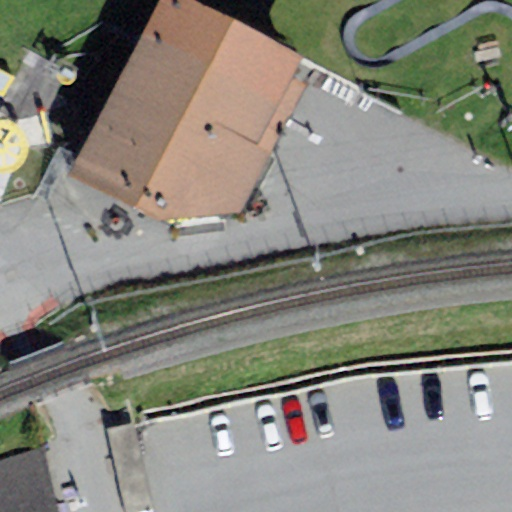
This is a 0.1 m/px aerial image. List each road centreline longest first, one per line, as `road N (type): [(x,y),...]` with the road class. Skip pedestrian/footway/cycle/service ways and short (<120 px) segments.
road 1 (residential): [(9,288),(511,205)]
road 2 (residential): [(9,288),(77,412),(106,511)]
